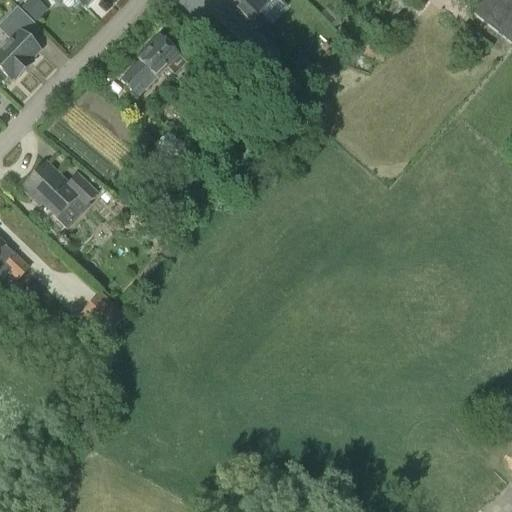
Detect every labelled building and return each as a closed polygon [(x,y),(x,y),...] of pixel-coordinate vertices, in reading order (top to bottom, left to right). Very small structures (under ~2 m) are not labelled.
[(33,0),(29,0),(20,10),(34,24),(46,12),(33,0)] [(73,0),(82,8),(84,7),(86,8),(94,0),(73,0)] [(275,0),(236,0),(241,4),(235,9),(249,24),(256,18),(256,19),(275,0)] [(511,0),(485,0),(471,17),(511,48),(511,46),(511,0)] [(0,26),(0,31),(10,41),(0,51),(0,72),(11,83),(12,81),(14,83),(32,64),(30,63),(39,53),(28,42),(38,31),(17,10),(0,26)] [(245,67),(259,53),(220,13),(206,27),(245,67)] [(184,64),(170,49),(169,49),(158,38),(148,49),(136,60),(139,64),(120,83),(136,99),(167,68),(174,75),(184,64)] [(367,38),(360,56),(381,65),(388,47),(367,38)] [(263,95),(267,90),(237,65),(231,72),(253,90),(255,88),(263,95)] [(290,84),(280,97),(294,108),(304,95),(290,84)] [(280,111),(285,104),(273,95),(268,102),(280,111)] [(184,174),(195,162),(168,136),(147,157),(157,166),(159,164),(168,172),(175,165),(184,174)] [(272,141),(266,136),(253,151),(259,157),(272,141)] [(97,197),(77,177),(67,187),(46,166),(22,191),(35,205),(38,202),(58,222),(76,203),(83,211),(97,197)] [(3,247),(4,246),(0,242),(0,283),(9,274),(18,283),(29,272),(3,247)] [(169,264),(177,255),(168,247),(163,253),(163,259),(169,264)] [(104,341),(123,319),(100,298),(81,320),(104,341)]
